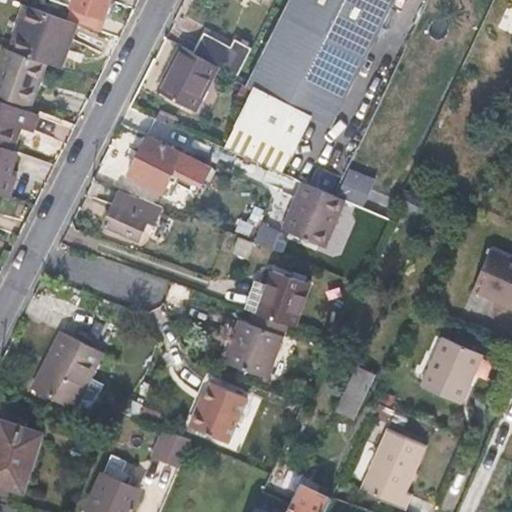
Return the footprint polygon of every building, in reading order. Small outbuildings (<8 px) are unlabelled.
[(52,0),(73,7),(68,20),(77,23),(97,31),(102,17),(104,18),(110,0),(52,0)] [(252,89),(236,125),(287,149),(306,113),(329,123),(389,0),(291,0),(248,87),(252,89)] [(67,49),(77,23),(68,20),(26,6),(10,50),(46,62),(55,65),(61,47),(67,49)] [(239,74),(249,53),(232,45),(222,65),(239,74)] [(216,64),(182,46),(160,89),(194,107),(216,64)] [(61,47),(55,65),(61,67),(67,49),(61,47)] [(0,96),(30,108),(46,62),(10,50),(5,48),(0,63),(0,96)] [(0,145),(7,148),(13,132),(18,134),(21,128),(31,132),(37,115),(0,101),(0,145)] [(183,153),(147,136),(128,175),(163,192),(171,179),(178,182),(183,171),(177,168),(183,153)] [(7,148),(0,145),(0,192),(10,196),(16,178),(9,176),(17,152),(7,148)] [(355,197),(367,170),(354,165),(342,192),(355,197)] [(334,195),(303,181),(291,209),(288,209),(280,226),(319,244),(327,227),(329,228),(342,198),(334,195)] [(189,205),(195,192),(177,184),(171,196),(189,205)] [(164,206),(120,188),(105,223),(140,238),(148,219),(156,222),(164,206)] [(423,215),(429,202),(407,191),(401,204),(423,215)] [(472,288),(511,305),(511,262),(511,260),(511,251),(492,243),(472,288)] [(273,271),(257,311),(296,325),(311,285),(273,271)] [(268,378),(285,336),(243,320),(227,362),(268,378)] [(462,400),(483,351),(444,334),(424,384),(462,400)] [(75,407),(101,353),(62,335),(36,389),(75,407)] [(355,364),(334,410),(350,417),(372,373),(355,364)] [(229,443),(248,398),(210,381),(190,427),(229,443)] [(127,398),(121,411),(155,425),(161,413),(127,398)] [(124,413),(108,447),(119,453),(136,418),(124,413)] [(0,480),(24,488),(43,433),(2,421),(0,427),(0,480)] [(407,489),(428,442),(388,425),(360,489),(405,509),(413,492),(407,489)] [(193,442),(167,431),(156,457),(180,469),(193,442)] [(128,507),(137,489),(105,473),(88,508),(96,511),(125,511),(128,508),(129,509),(130,507),(128,507)] [(298,484),(297,487),(289,504),(284,511),(324,511),(330,500),(298,484)] [(284,511),(289,504),(262,490),(251,511),(284,511)]
